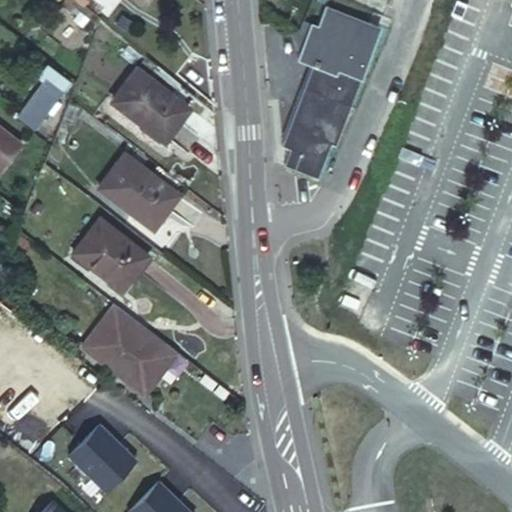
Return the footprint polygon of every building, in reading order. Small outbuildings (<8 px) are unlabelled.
[(73,0),(85,9),(95,16),(104,6),(96,0),(73,0)] [(297,22),(294,29),(288,31),(295,48),(298,49),(294,58),(308,63),(279,144),(286,147),(280,163),(313,176),(326,141),(332,143),(374,28),(363,25),(364,22),(321,7),(314,26),(297,22)] [(27,70),(55,92),(64,79),(37,58),(27,70)] [(108,98),(139,122),(143,116),(164,132),(184,107),(133,67),(108,98)] [(14,112),(30,125),(50,99),(34,86),(14,112)] [(143,116),(139,122),(159,138),(164,132),(143,116)] [(0,160),(16,140),(0,128),(0,160)] [(121,151),(95,186),(133,215),(139,206),(156,219),(175,192),(121,151)] [(66,248),(115,285),(140,251),(91,214),(66,248)] [(340,289),(334,302),(351,311),(358,299),(340,289)] [(173,349),(111,301),(78,345),(140,392),(173,349)] [(61,511),(46,499),(33,511),(61,511)]
